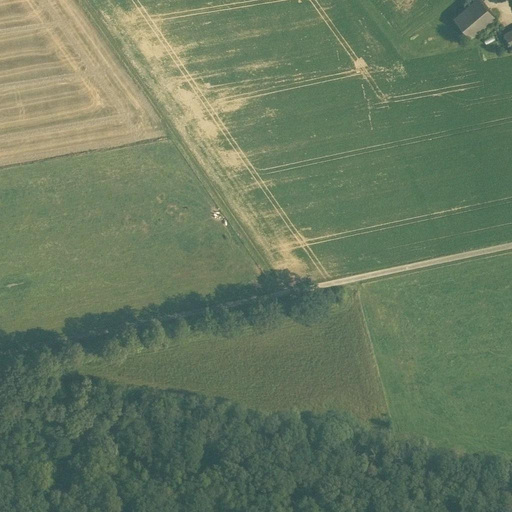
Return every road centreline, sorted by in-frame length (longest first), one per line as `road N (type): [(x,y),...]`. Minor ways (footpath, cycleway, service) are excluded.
road 1 (unclassified): [(511,244),(56,341)]
road 2 (track): [(68,502),(95,437),(91,425),(0,392)]
